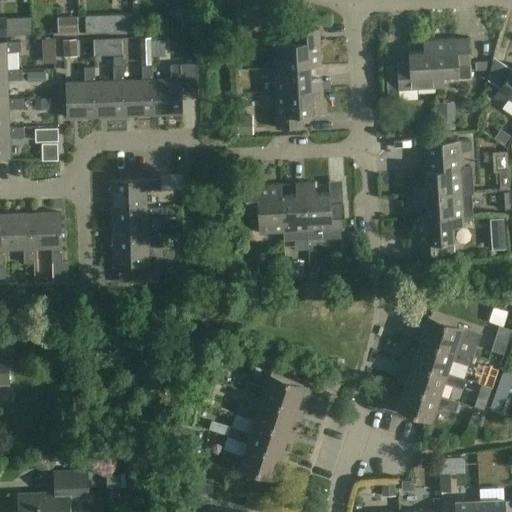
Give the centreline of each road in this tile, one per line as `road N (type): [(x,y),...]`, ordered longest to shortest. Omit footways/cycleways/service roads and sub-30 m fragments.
road 1 (residential): [(366,150),(356,4)]
road 2 (residential): [(82,188),(82,159),(97,144),(182,141)]
road 3 (residential): [(238,156),(366,150)]
